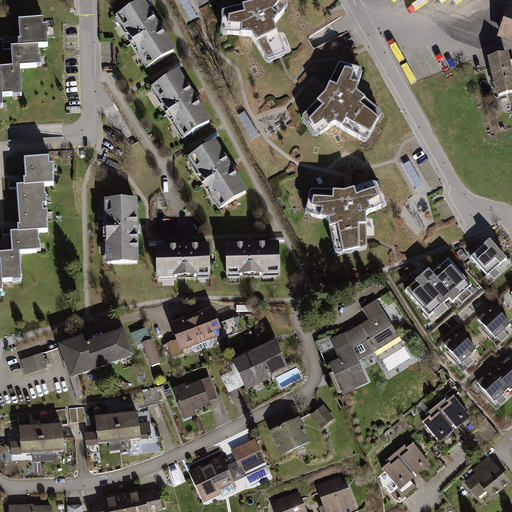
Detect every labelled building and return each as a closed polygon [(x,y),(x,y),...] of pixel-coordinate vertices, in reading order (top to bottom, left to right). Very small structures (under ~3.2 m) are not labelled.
[(280,0),(265,0),(254,10),(225,16),(223,17),(223,18),(222,36),(222,38),(224,39),(252,41),(268,64),(269,66),(270,66),(284,60),(285,59),(285,57),(275,31),(288,11),(288,10),(288,9),(280,0)] [(141,4),(116,20),(148,68),(173,52),(141,4)] [(511,7),(499,39),(511,43),(511,7)] [(0,109),(3,109),(2,99),(22,98),(20,71),(40,70),(39,50),(46,50),(45,23),(19,24),(19,36),(20,45),(5,45),(5,54),(11,53),(12,70),(0,70),(0,109)] [(511,69),(509,53),(488,58),(496,96),(511,92),(511,69)] [(339,64),(337,65),(323,94),(301,116),(301,119),(313,136),(316,136),(333,123),(364,141),(366,140),(380,115),(380,113),(354,92),(361,72),(359,69),(339,64)] [(177,73),(152,90),(183,138),(208,122),(177,73)] [(215,146),(190,162),(221,210),(246,194),(215,146)] [(0,294),(3,294),(3,284),(22,283),(21,256),(40,255),(39,235),(47,235),(44,185),(52,185),(51,159),(24,161),(26,182),(18,183),(20,230),(6,230),(6,239),(12,238),(13,255),(0,255),(0,264),(0,267),(0,266),(0,294)] [(311,190),(309,192),(304,211),(305,214),(326,219),(333,251),(335,254),(365,248),(365,246),(364,213),(383,204),(384,201),(376,185),(372,183),(343,191),(311,190)] [(136,201),(105,202),(107,265),(137,265),(136,201)] [(489,241),(470,258),(487,277),(489,275),(494,281),(500,275),(496,270),(506,260),(489,241)] [(226,248),(227,278),(279,276),(278,245),(226,248)] [(156,249),(157,279),(209,277),(207,247),(156,249)] [(431,275),(427,270),(405,290),(429,316),(432,312),(438,319),(448,310),(444,305),(449,301),(452,304),(456,300),(461,306),(473,295),(469,291),(474,287),(449,259),(431,275)] [(368,320),(332,340),(340,361),(329,364),(341,397),(370,386),(358,361),(401,342),(378,299),(360,308),(368,320)] [(494,306),(478,320),(496,339),(511,325),(494,306)] [(191,319),(201,346),(223,337),(213,310),(191,319)] [(201,346),(191,319),(170,327),(175,341),(167,344),(173,359),(182,356),(181,354),(201,346)] [(147,327),(132,334),(136,344),(151,338),(147,327)] [(459,331),(444,345),(461,365),(477,351),(459,331)] [(83,340),(58,348),(69,382),(132,360),(123,333),(85,346),(83,340)] [(152,367),(162,363),(152,339),(142,344),(152,367)] [(276,343),(234,360),(246,391),(271,380),(269,374),(286,368),(276,343)] [(27,376),(48,368),(43,353),(21,361),(27,376)] [(492,369),(476,383),(494,403),(509,390),(510,392),(511,390),(511,364),(507,359),(495,371),(492,369)] [(210,379),(175,392),(185,419),(212,409),(209,403),(218,399),(210,379)] [(435,410),(455,434),(471,420),(453,400),(446,405),(444,402),(435,410)] [(323,407),(311,417),(322,430),(334,420),(323,407)] [(455,434),(435,410),(427,416),(429,419),(423,424),(441,446),(455,434)] [(142,441),(138,413),(116,416),(120,444),(142,441)] [(120,444),(116,416),(95,418),(98,446),(120,444)] [(299,420),(272,433),(282,456),(310,445),(299,420)] [(475,432),(487,446),(498,436),(487,423),(475,432)] [(64,453),(62,426),(41,427),(43,455),(64,453)] [(43,455),(41,427),(20,429),(21,456),(43,455)] [(255,442),(232,453),(243,475),(264,466),(255,442)] [(394,456),(414,480),(430,468),(413,447),(407,452),(404,449),(394,456)] [(414,480),(394,456),(386,463),(388,466),(382,472),(399,493),(414,480)] [(222,457),(188,471),(202,503),(236,488),(222,457)] [(490,460),(463,481),(471,492),(479,486),(491,501),(510,486),(490,460)] [(339,479),(316,488),(325,511),(351,511),(356,510),(347,485),(342,487),(339,479)] [(121,495),(124,511),(160,511),(157,494),(145,496),(144,490),(121,495)] [(305,511),(299,494),(276,502),(278,508),(274,509),(275,511),(305,511)] [(124,511),(121,495),(101,499),(102,504),(88,507),(88,511),(124,511)]
